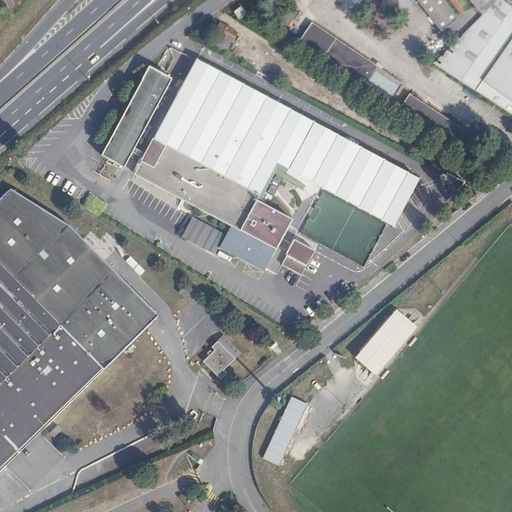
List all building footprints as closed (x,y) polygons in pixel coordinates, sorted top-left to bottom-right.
[(443,0),(418,0),(443,31),(458,19),(443,0)] [(499,0),(482,17),(487,20),(439,67),(511,116),(511,8),(500,0),(499,0)] [(450,0),(462,16),(470,10),(461,0),(450,0)] [(241,9),(233,15),(239,22),(246,16),(241,9)] [(312,23),(299,42),(391,103),(404,84),(376,65),(312,23)] [(222,36),(217,47),(226,52),(232,42),(248,50),(253,40),(238,32),(237,33),(220,24),(215,33),(222,36)] [(227,234),(220,247),(264,271),(293,219),(256,200),(275,163),(343,199),(336,214),(380,237),(385,229),(391,233),(395,226),(397,226),(422,179),(198,61),(175,103),(136,174),(165,189),(162,195),(167,197),(170,192),(232,224),(227,234)] [(101,156),(109,160),(123,168),(172,80),(154,71),(150,68),(101,156)] [(411,95),(400,112),(463,154),(474,137),(411,95)] [(445,185),(460,182),(449,176),(441,178),(445,185)] [(11,187),(0,197),(0,473),(158,317),(69,226),(11,187)] [(216,254),(220,247),(227,234),(195,217),(184,237),(216,254)] [(275,277),(301,291),(321,255),(295,241),(275,277)] [(187,285),(179,294),(184,299),(192,291),(187,285)] [(376,375),(418,327),(399,312),(395,315),(390,315),(360,349),(360,356),(358,359),(376,375)] [(203,362),(221,379),(227,373),(224,371),(241,353),(223,336),(211,348),(213,350),(203,362)] [(280,465),(309,405),(294,398),(266,458),(280,465)]
